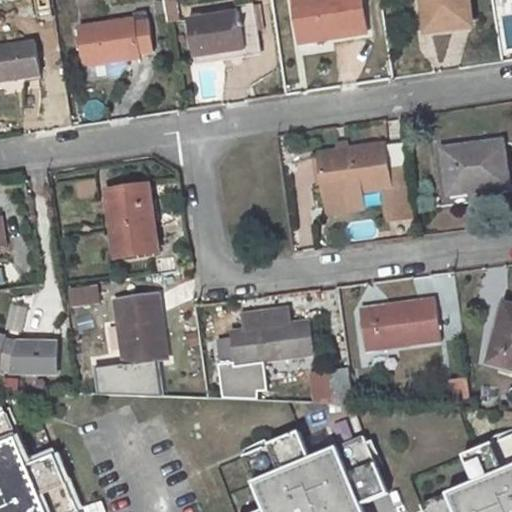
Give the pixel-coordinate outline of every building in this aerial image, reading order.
[(362,0),(294,0),(301,43),(367,33),(362,0)] [(468,0),(426,0),(430,30),(471,25),(468,0)] [(242,12),(189,19),(196,57),(261,47),(255,5),(241,6),(242,12)] [(135,18),(80,28),(87,67),(142,59),(142,56),(155,52),(150,21),(136,22),(135,18)] [(35,42),(0,47),(0,82),(41,76),(35,42)] [(92,77),(127,75),(126,65),(91,67),(92,77)] [(504,141),(444,149),(450,195),(510,186),(504,141)] [(386,145),(321,153),(327,198),(391,190),(395,222),(415,219),(407,168),(390,170),(387,150),(386,145)] [(405,148),(387,150),(390,170),(407,168),(405,148)] [(150,185),(108,190),(116,258),(158,253),(150,185)] [(10,267),(0,268),(0,284),(13,282),(10,267)] [(72,307),(103,305),(102,285),(71,288),(72,307)] [(160,294),(117,300),(126,366),(168,359),(160,294)] [(436,300),(362,311),(367,351),(441,340),(436,300)] [(511,305),(507,304),(492,362),(511,367),(511,305)] [(14,306),(9,330),(24,332),(29,309),(14,306)] [(106,352),(119,351),(117,322),(104,323),(106,352)] [(313,322),(233,333),(237,366),(317,356),(313,322)] [(0,335),(0,368),(14,372),(21,344),(5,340),(5,337),(0,335)] [(351,368),(328,371),(333,404),(356,405),(351,368)] [(79,511),(80,511),(58,456),(29,467),(8,412),(0,415),(0,511),(79,511)] [(264,511),(364,511),(362,505),(354,486),(382,474),(367,436),(311,461),(300,434),(245,457),(266,511),(264,511)] [(511,511),(511,437),(494,445),(466,456),(476,484),(423,506),(425,511),(511,511)] [(382,474),(354,486),(362,505),(390,493),(382,474)]
